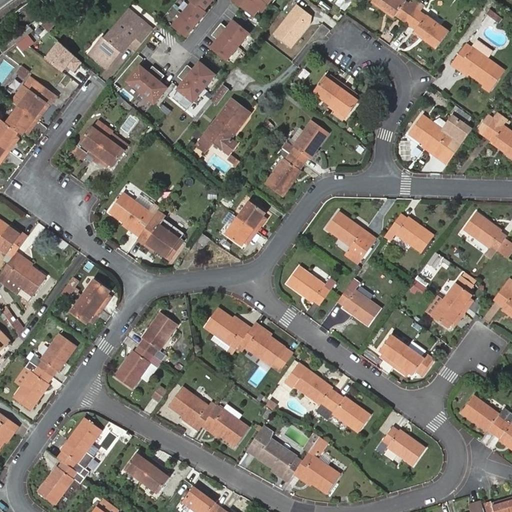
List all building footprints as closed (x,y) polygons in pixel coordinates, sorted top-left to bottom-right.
[(211,0),(189,0),(191,2),(202,11),(211,0)] [(233,0),(251,14),(257,7),(260,9),(267,0),(233,0)] [(406,23),(417,8),(406,0),(374,0),(406,23)] [(202,11),(191,2),(181,14),(195,24),(204,13),(202,11)] [(425,5),(421,2),(417,8),(406,23),(439,47),(449,31),(421,11),(425,5)] [(312,16),(297,5),(273,35),(292,49),(311,25),(312,16)] [(496,19),(500,15),(491,8),(488,13),(496,19)] [(136,33),(144,23),(130,11),(122,21),(136,33)] [(195,24),(181,14),(171,27),(184,38),(195,24)] [(48,21),(44,26),(49,30),(54,25),(48,21)] [(137,50),(153,30),(144,23),(136,33),(122,21),(106,39),(104,38),(90,55),(106,69),(120,52),(129,42),(132,45),(137,50)] [(248,34),(233,21),(226,28),(220,23),(215,30),(237,47),(248,34)] [(14,39),(23,52),(41,39),(32,26),(14,39)] [(237,47),(215,30),(210,35),(217,40),(210,48),(226,60),(237,47)] [(473,47),(489,59),(495,51),(479,39),(473,47)] [(59,41),(46,59),(62,71),(67,65),(74,71),(81,62),(59,41)] [(129,42),(120,52),(123,55),(132,45),(129,42)] [(506,71),(489,59),(473,47),(467,43),(452,65),(458,69),(460,66),(471,74),(485,84),(483,87),(490,93),(506,71)] [(187,66),(182,71),(204,89),(215,76),(199,63),(193,71),(187,66)] [(149,73),(141,66),(128,82),(142,93),(159,71),(154,67),(149,73)] [(469,77),(471,74),(460,66),(458,69),(469,77)] [(32,83),(36,76),(29,71),(25,78),(32,83)] [(159,71),(142,93),(155,104),(168,88),(161,82),(166,76),(159,71)] [(204,89),(182,71),(177,78),(183,83),(177,90),(193,103),(204,89)] [(338,84),(340,81),(332,75),(330,78),(338,84)] [(331,105),(346,85),(340,81),(338,84),(330,78),(326,76),(315,93),(331,105)] [(37,82),(19,107),(39,121),(42,116),(39,114),(45,106),(47,102),(51,105),(57,97),(37,82)] [(225,85),(212,101),(217,105),(230,89),(225,85)] [(352,89),(346,85),(331,105),(337,109),(347,115),(348,116),(359,100),(356,98),(349,92),(352,89)] [(359,94),(352,89),(349,92),(356,98),(359,94)] [(239,112),(242,108),(236,103),(233,106),(239,112)] [(169,115),(173,110),(164,104),(161,109),(169,115)] [(39,114),(42,116),(48,108),(45,106),(39,114)] [(215,143),(239,112),(233,106),(208,137),(215,143)] [(19,107),(6,124),(19,133),(23,136),(25,133),(31,124),(35,126),(39,121),(19,107)] [(251,116),(242,108),(239,112),(248,119),(251,116)] [(347,115),(337,109),(333,113),(344,119),(347,115)] [(248,119),(239,112),(215,143),(217,144),(230,155),(237,146),(232,141),(248,119)] [(441,156),(450,162),(474,128),(454,114),(449,122),(443,130),(435,124),(424,115),(410,134),(424,144),(435,151),(433,154),(439,158),(441,156)] [(511,157),(511,131),(507,128),(511,122),(502,114),(497,121),(486,136),(493,141),(492,143),(511,157)] [(435,124),(443,130),(449,122),(441,116),(435,124)] [(481,132),(486,136),(497,121),(492,117),(481,132)] [(2,120),(0,123),(0,144),(10,152),(14,147),(10,144),(16,137),(19,133),(6,124),(2,120)] [(288,141),(283,148),(306,164),(310,158),(311,159),(330,133),(313,120),(294,146),(288,141)] [(113,133),(114,132),(100,121),(95,127),(109,138),(113,133)] [(31,124),(25,133),(28,135),(35,126),(31,124)] [(86,158),(91,163),(94,159),(109,138),(95,127),(93,126),(74,153),(81,159),(83,156),(86,158)] [(113,133),(109,138),(126,151),(130,145),(113,133)] [(19,139),(16,137),(10,144),(14,147),(19,139)] [(208,152),(215,143),(208,137),(200,146),(208,152)] [(109,138),(94,159),(100,163),(103,159),(111,166),(114,168),(126,151),(109,138)] [(217,144),(215,143),(208,152),(209,154),(217,144)] [(10,152),(0,144),(0,158),(2,155),(6,158),(10,152)] [(435,151),(424,144),(422,146),(433,154),(435,151)] [(306,164),(283,148),(280,153),(286,158),(267,183),(285,196),(303,171),(302,170),(306,164)] [(233,154),(229,159),(237,166),(241,160),(233,154)] [(439,158),(448,165),(450,162),(441,156),(439,158)] [(103,159),(100,163),(108,169),(111,166),(103,159)] [(153,219),(156,216),(150,212),(137,202),(124,193),(110,212),(124,222),(136,230),(134,233),(140,237),(153,219)] [(137,202),(150,212),(154,205),(142,196),(137,202)] [(250,201),(239,217),(259,231),(263,227),(259,225),(266,215),(267,213),(250,201)] [(339,212),(327,229),(353,248),(349,254),(361,263),(377,241),(365,231),(365,230),(339,212)] [(486,254),(492,259),(498,251),(504,243),(508,236),(503,232),(503,230),(478,212),(465,229),(491,248),(486,254)] [(402,213),(386,237),(391,241),(397,234),(423,252),(435,235),(409,216),(408,218),(402,213)] [(259,225),(263,227),(269,218),(266,215),(259,225)] [(259,231),(239,217),(225,236),(239,247),(241,244),(244,246),(246,243),(252,234),(255,237),(259,231)] [(17,252),(29,236),(23,232),(21,235),(10,227),(0,219),(0,249),(13,258),(17,252)] [(140,237),(137,240),(143,244),(145,242),(157,250),(171,260),(184,242),(181,240),(161,225),(153,219),(140,237)] [(161,225),(181,240),(185,234),(165,219),(161,225)] [(123,225),(134,233),(136,230),(124,222),(123,225)] [(21,235),(23,232),(12,225),(10,227),(21,235)] [(205,247),(211,239),(204,233),(198,242),(205,247)] [(249,245),(255,237),(252,234),(246,243),(249,245)] [(145,242),(143,244),(155,253),(157,250),(145,242)] [(504,243),(498,251),(505,256),(511,248),(504,243)] [(23,256),(17,252),(13,258),(2,273),(23,289),(33,297),(47,278),(33,268),(21,259),(23,256)] [(35,265),(23,256),(21,259),(33,268),(35,265)] [(300,267),(288,284),(314,303),(315,301),(321,306),(338,283),(331,278),(326,285),(300,267)] [(23,289),(2,273),(0,276),(0,282),(18,296),(23,289)] [(445,299),(465,313),(469,308),(465,306),(471,298),(474,294),(467,290),(471,285),(460,277),(445,299)] [(74,290),(78,283),(72,279),(68,285),(74,290)] [(361,284),(355,279),(338,302),(344,306),(344,308),(370,326),(382,308),(356,290),(361,284)] [(96,280),(83,296),(103,310),(107,305),(103,303),(110,294),(112,292),(96,280)] [(412,289),(425,296),(430,286),(417,280),(412,289)] [(502,309),(511,315),(511,282),(509,280),(494,300),(504,307),(502,309)] [(74,290),(68,285),(61,295),(68,299),(74,290)] [(113,297),(110,294),(103,303),(107,305),(113,297)] [(445,299),(438,294),(426,311),(433,316),(445,299)] [(103,310),(83,296),(72,313),(88,325),(89,322),(95,314),(99,316),(103,310)] [(465,306),(469,308),(474,300),(471,298),(465,306)] [(462,318),(465,313),(445,299),(433,316),(450,328),(452,325),(459,316),(462,318)] [(10,308),(3,312),(20,335),(25,328),(10,308)] [(226,351),(233,356),(237,349),(242,343),(253,327),(247,322),(245,325),(234,318),(219,308),(206,327),(217,334),(231,344),(226,351)] [(139,345),(163,362),(167,356),(160,351),(179,325),(161,312),(142,338),(144,339),(139,345)] [(95,314),(89,322),(93,325),(99,316),(95,314)] [(245,325),(247,322),(236,315),(234,318),(245,325)] [(455,327),(462,318),(459,316),(452,325),(455,327)] [(263,326),(257,322),(253,327),(242,343),(273,366),(274,364),(282,370),(294,354),(286,348),(286,347),(271,335),(262,329),(263,326)] [(262,329),(271,335),(273,333),(263,326),(262,329)] [(34,355),(31,361),(53,378),(57,372),(59,373),(77,347),(59,333),(41,359),(34,355)] [(212,341),(226,351),(231,344),(217,334),(212,341)] [(396,367),(410,347),(392,334),(380,351),(384,354),(392,360),(390,363),(396,367)] [(158,367),(163,362),(139,345),(135,351),(133,350),(115,376),(133,389),(141,377),(151,363),(158,367)] [(426,359),(410,347),(396,367),(401,371),(403,368),(411,374),(414,375),(417,372),(423,377),(435,360),(428,355),(426,359)] [(392,360),(384,354),(382,357),(390,363),(392,360)] [(53,378),(31,361),(26,367),(32,372),(14,398),(31,411),(50,385),(49,384),(53,378)] [(339,393),(333,389),(334,388),(299,362),(285,382),(293,388),(295,385),(321,404),(316,410),(323,415),(339,393)] [(151,363),(141,377),(148,382),(158,367),(151,363)] [(409,377),(411,374),(403,368),(401,371),(409,377)] [(193,427),(199,431),(203,426),(215,409),(183,386),(169,406),(184,416),(196,424),(193,427)] [(153,397),(160,403),(167,392),(161,387),(153,397)] [(345,397),(339,393),(323,415),(329,419),(334,413),(360,432),(372,415),(346,396),(345,397)] [(489,430),(495,434),(511,411),(506,407),(501,413),(476,395),(463,413),(488,431),(489,430)] [(249,427),(218,405),(215,409),(203,426),(209,430),(211,427),(222,435),(236,445),(249,427)] [(511,411),(495,434),(502,439),(501,440),(511,448),(511,411)] [(13,430),(16,432),(19,426),(0,412),(0,448),(4,443),(13,430)] [(182,419),(193,427),(196,424),(184,416),(182,419)] [(62,451),(57,458),(63,461),(85,478),(90,472),(86,468),(79,463),(103,431),(86,417),(61,450),(62,451)] [(294,474),(304,460),(273,438),(275,431),(264,424),(248,450),(273,468),(284,476),(282,478),(289,482),(294,474)] [(394,426),(377,449),(383,453),(388,447),(414,465),(427,448),(402,430),(400,431),(394,426)] [(211,427),(209,430),(220,438),(222,435),(211,427)] [(7,445),(16,432),(13,430),(4,443),(7,445)] [(311,450),(321,436),(315,433),(306,446),(311,450)] [(318,458),(329,443),(321,436),(311,450),(310,452),(318,458)] [(79,463),(86,468),(100,451),(92,446),(79,463)] [(142,452),(140,455),(149,461),(151,458),(142,452)] [(342,474),(310,452),(304,460),(294,474),(300,478),(302,476),(313,483),(328,493),(342,474)] [(125,469),(142,482),(156,462),(151,458),(149,461),(140,455),(137,453),(125,469)] [(81,484),(85,478),(63,461),(59,467),(58,467),(39,492),(56,505),(75,480),(81,484)] [(156,462),(142,482),(158,494),(170,478),(167,476),(159,470),(161,466),(156,462)] [(159,470),(167,476),(169,472),(161,466),(159,470)] [(284,476),(273,468),(271,470),(282,478),(284,476)] [(311,485),(313,483),(302,476),(300,478),(311,485)] [(107,484),(101,480),(97,485),(103,489),(107,484)] [(218,511),(223,506),(218,501),(218,499),(197,484),(184,501),(198,511),(218,511)] [(511,511),(511,496),(492,502),(495,511),(511,511)] [(119,511),(102,499),(93,511),(119,511)] [(495,511),(492,502),(492,500),(483,502),(485,511),(495,511)] [(485,511),(483,502),(469,507),(470,511),(485,511)]
